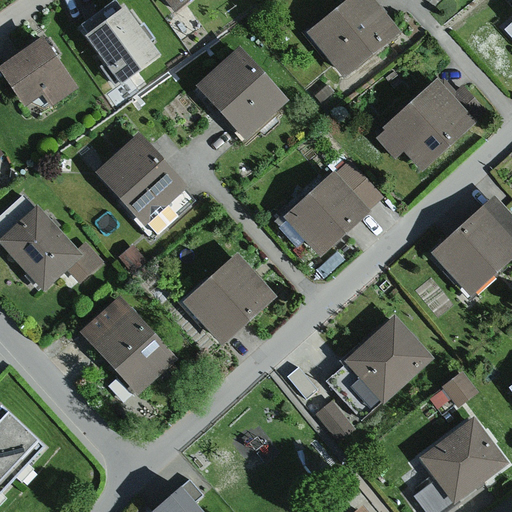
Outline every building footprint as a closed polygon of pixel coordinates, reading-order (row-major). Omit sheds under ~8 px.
[(162,0),(172,11),(186,0),(162,0)] [(339,0),(301,31),(337,77),(395,30),(371,0),(339,0)] [(116,4),(76,34),(113,81),(152,50),(116,4)] [(34,33),(0,59),(0,78),(19,104),(35,92),(46,107),(74,86),(34,33)] [(189,85),(239,141),(284,101),(234,45),(189,85)] [(399,151),(417,170),(481,109),(459,86),(448,96),(429,75),(375,125),(379,129),(399,151)] [(326,85),(314,96),(320,103),(333,92),(326,85)] [(399,151),(379,129),(370,137),(390,159),(399,151)] [(88,173),(150,240),(191,203),(179,189),(184,185),(133,131),(88,173)] [(347,159),(330,174),(365,212),(381,197),(347,159)] [(329,172),(277,217),(313,257),(365,212),(330,174),(329,172)] [(0,209),(0,229),(29,204),(20,193),(0,209)] [(511,218),(490,195),(425,253),(465,296),(511,254),(511,218)] [(0,250),(35,290),(62,267),(76,282),(100,261),(83,241),(73,249),(32,202),(29,204),(0,229),(0,250)] [(130,245),(117,256),(130,272),(144,261),(130,245)] [(230,254),(176,302),(215,344),(268,297),(230,254)] [(116,297),(76,332),(131,394),(171,358),(116,297)] [(390,314),(340,361),(344,365),(378,401),(380,403),(430,357),(390,314)] [(378,401),(344,365),(323,384),(357,421),(378,401)] [(300,367),(285,379),(304,402),(319,390),(300,367)] [(460,371),(440,386),(456,408),(477,393),(460,371)] [(328,402),(313,415),(338,443),(353,430),(328,402)] [(0,496),(42,453),(1,412),(0,412),(0,496)] [(470,418),(418,458),(434,478),(453,503),(505,463),(470,418)] [(453,503),(434,478),(410,495),(422,511),(446,511),(455,506),(453,503)] [(187,479),(177,489),(191,505),(202,495),(187,479)] [(177,489),(173,485),(145,511),(198,511),(191,505),(177,489)]
